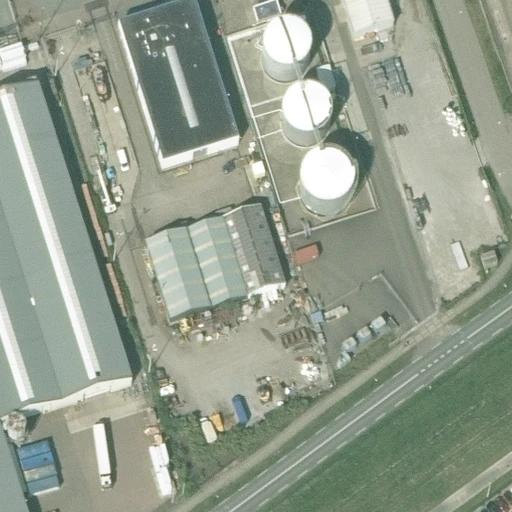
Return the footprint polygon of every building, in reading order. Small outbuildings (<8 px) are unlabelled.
[(340,0),(353,40),(393,27),(384,0),(340,0)] [(257,25),(280,16),(276,4),(253,12),(257,25)] [(162,170),(238,146),(194,5),(118,29),(162,170)] [(261,55),(261,66),(265,74),(272,81),(281,84),(291,83),(299,79),(304,75),(307,69),(308,63),(307,53),(302,44),(293,38),(283,37),(273,39),(265,46),(261,55)] [(0,511),(23,511),(0,437),(0,428),(131,387),(37,90),(0,101),(0,511)] [(286,140),(295,147),(304,149),(314,147),(322,143),(328,135),(330,129),(330,122),(329,115),(323,106),(314,101),(303,99),(293,103),(285,110),(281,120),(281,131),(286,140)] [(297,195),(302,206),(309,213),(320,217),(330,217),(339,214),(347,207),(351,199),(353,189),(351,180),(345,170),(335,163),(323,161),(311,164),(302,172),(297,183),(297,195)] [(145,249),(170,326),(284,290),(259,212),(145,249)] [(484,269),(497,265),(493,255),(481,259),(484,269)] [(46,461),(55,459),(52,444),(25,451),(26,455),(44,450),(46,461)]
